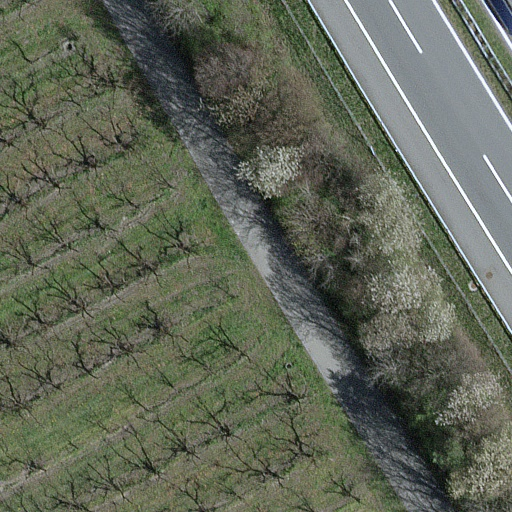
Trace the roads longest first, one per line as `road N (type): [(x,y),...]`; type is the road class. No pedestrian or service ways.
road 1 (unclassified): [(429,511),(122,0)]
road 2 (motorway): [(389,0),(511,206)]
